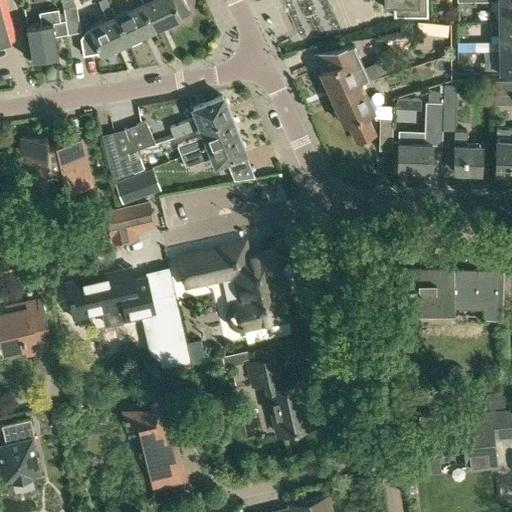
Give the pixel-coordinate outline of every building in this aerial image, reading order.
[(0,0),(0,36),(10,34),(0,0)] [(98,0),(98,1),(102,10),(109,7),(106,0),(98,0)] [(154,29),(142,3),(140,0),(127,0),(131,8),(116,15),(128,41),(154,29)] [(172,0),(148,0),(142,3),(154,29),(180,17),(172,0)] [(383,0),(384,7),(393,7),(393,16),(427,15),(426,0),(383,0)] [(511,20),(511,0),(489,0),(489,1),(490,9),(498,8),(498,21),(511,20)] [(63,7),(66,21),(68,34),(80,32),(76,5),(63,7)] [(128,41),(116,15),(111,6),(109,7),(102,10),(107,20),(89,28),(85,29),(80,39),(83,55),(100,52),(101,54),(128,41)] [(55,36),(68,34),(66,21),(59,22),(57,10),(39,12),(41,24),(26,26),(31,61),(58,57),(55,36)] [(490,46),(498,46),(511,45),(511,20),(498,21),(490,21),(490,34),(498,33),(498,41),(490,41),(490,46)] [(448,23),(427,21),(426,32),(446,35),(448,23)] [(474,51),(474,41),(457,42),(457,51),(474,51)] [(474,41),(474,51),(490,50),(490,46),(490,41),(474,41)] [(314,53),(322,70),(320,71),(332,97),(361,83),(370,79),(353,45),(345,47),(330,50),(314,53)] [(498,71),(511,70),(511,45),(498,46),(498,50),(498,71)] [(511,94),(511,79),(492,80),(492,94),(511,94)] [(332,97),(344,123),(347,121),(356,141),(374,133),(366,113),(373,110),(361,83),(332,97)] [(442,106),(441,115),(441,126),(455,126),(455,106),(455,84),(442,84),(442,90),(442,106)] [(441,126),(441,115),(442,106),(442,90),(425,89),(424,143),(397,143),(397,170),(431,170),(431,144),(441,144),(441,126)] [(169,126),(173,137),(199,126),(230,114),(229,112),(228,113),(227,109),(228,109),(227,106),(228,104),(226,99),(223,98),(222,95),(192,107),(196,116),(169,126)] [(199,126),(203,135),(177,145),(181,155),(237,133),(236,131),(235,131),(234,128),(235,127),(234,125),(235,122),(234,118),(231,117),(230,114),(199,126)] [(378,149),(391,149),(392,137),(393,118),(380,117),(378,149)] [(132,150),(154,143),(145,120),(124,128),(126,136),(132,150)] [(511,128),(496,129),(496,133),(495,173),(511,172),(511,128)] [(453,129),(453,144),(453,171),(481,172),(481,144),(465,144),(465,129),(453,129)] [(237,133),(181,155),(185,165),(211,154),(214,164),(245,152),(244,149),(245,147),(243,142),(240,141),(237,133)] [(47,137),(21,136),(19,182),(44,183),(44,192),(91,183),(81,137),(55,144),(55,145),(47,144),(47,137)] [(135,171),(128,151),(107,158),(112,179),(135,171)] [(125,200),(162,186),(154,166),(117,180),(125,200)] [(148,200),(106,210),(113,240),(138,235),(136,229),(154,225),(148,200)] [(11,255),(0,257),(0,279),(34,270),(24,231),(6,236),(11,255)] [(243,302),(239,302),(235,304),(231,308),(230,312),(230,317),(232,321),(235,324),(239,326),(244,326),(287,316),(286,313),(288,310),(286,302),(283,300),(275,265),(277,263),(275,255),(273,253),(272,250),(247,255),(244,242),(179,256),(185,284),(236,272),(243,302)] [(72,319),(123,307),(126,317),(148,312),(156,345),(152,353),(160,358),(162,368),(191,361),(176,294),(153,300),(147,275),(135,278),(134,275),(124,269),(121,270),(120,267),(63,280),(72,319)] [(453,310),(452,268),(399,268),(399,310),(453,310)] [(501,320),(502,270),(486,270),(485,319),(501,320)] [(43,272),(32,274),(35,290),(47,287),(43,272)] [(8,311),(0,313),(0,341),(2,353),(25,347),(27,353),(52,347),(48,330),(45,318),(56,315),(53,299),(42,302),(41,298),(6,306),(8,311)] [(277,355),(256,360),(253,348),(222,356),(225,367),(243,362),(242,359),(249,358),(250,361),(247,362),(253,386),(267,382),(279,433),(313,426),(302,381),(284,385),(277,355)] [(204,369),(194,371),(197,384),(207,382),(204,369)] [(193,384),(182,386),(185,400),(196,397),(193,384)] [(503,390),(487,392),(489,407),(505,405),(503,390)] [(139,425),(145,447),(154,486),(184,479),(167,408),(176,406),(172,391),(149,397),(150,403),(123,410),(127,428),(139,425)] [(455,410),(418,414),(420,431),(422,431),(425,456),(438,454),(437,450),(464,446),(465,451),(467,468),(494,465),(491,437),(500,436),(511,434),(511,410),(468,416),(468,411),(455,413),(455,410)] [(1,425),(5,440),(6,444),(0,444),(0,460),(4,480),(13,478),(14,482),(30,478),(29,474),(38,472),(31,439),(35,438),(30,418),(1,425)] [(331,511),(328,495),(289,504),(290,508),(273,511),(331,511)]
